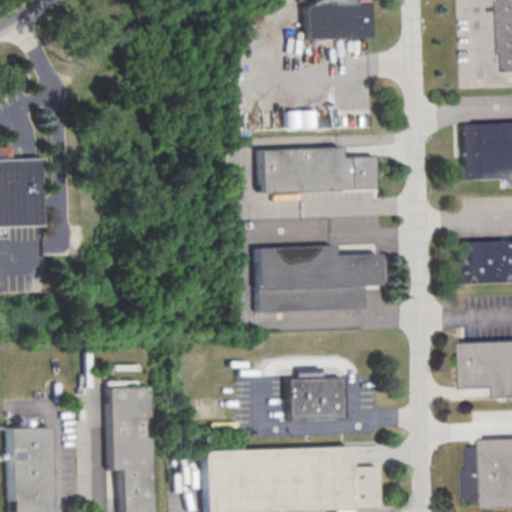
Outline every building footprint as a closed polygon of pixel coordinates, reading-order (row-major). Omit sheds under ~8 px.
[(309,0),(300,6),(301,40),(365,38),(364,1),(350,2),(350,0),(309,0)] [(511,0),(511,70),(506,71),(505,54),(503,54),(501,0),(511,0)] [(511,122),(460,124),(462,179),(511,177),(511,122)] [(372,188),(256,192),(254,149),(336,146),(336,157),(371,155),(372,188)] [(0,158),(38,158),(40,225),(0,226),(0,158)] [(511,239),(462,241),(464,283),(511,281),(511,239)] [(253,248),(329,244),(330,255),(375,253),(376,285),(359,286),(359,307),(255,312),(253,248)] [(511,341),(465,343),(466,388),(499,387),(499,397),(511,396),(511,341)] [(339,377),(285,379),(286,420),(340,418),(339,377)] [(101,386),(144,385),(147,511),(116,511),(115,469),(104,470),(101,386)] [(5,511),(3,427),(45,426),(46,511),(5,511)] [(511,506),(487,507),(487,501),(466,502),(465,469),(469,469),(468,446),(485,446),(485,438),(511,437),(511,506)] [(200,451),(346,446),(346,466),(376,465),(377,508),(237,511),(201,511),(200,456),(200,451)]
